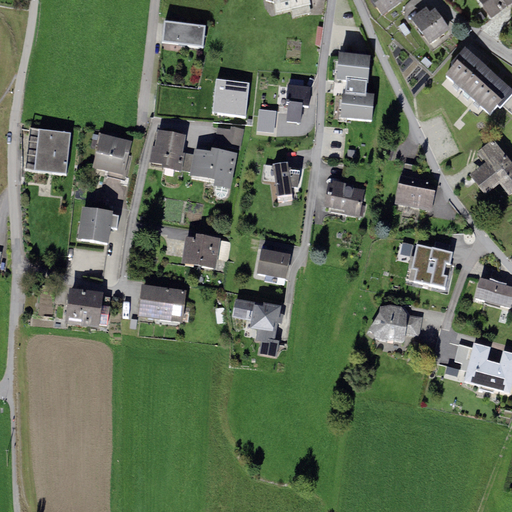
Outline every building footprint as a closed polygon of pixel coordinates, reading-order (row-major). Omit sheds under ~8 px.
[(308,0),(273,0),(277,13),(310,6),(308,0)] [(371,0),(382,15),(403,0),(402,0),(371,0)] [(511,4),(511,0),(478,0),(495,19),(511,4)] [(425,7),(410,18),(430,44),(450,29),(435,9),(430,12),(425,7)] [(206,26),(165,21),(162,43),(203,48),(206,26)] [(469,95),(490,70),(465,48),(451,64),(454,66),(446,75),(469,95)] [(374,94),(367,93),(370,55),(339,52),(336,80),(346,81),(345,91),(343,91),(340,118),(372,121),(374,94)] [(511,89),(490,70),(469,95),(490,114),(499,105),(501,107),(511,94),(511,89)] [(250,84),(217,80),(212,113),(245,118),(250,84)] [(310,86),(288,84),(286,103),(288,103),(287,122),(301,123),(303,106),(309,107),(309,106),(310,86)] [(234,132),(218,129),(215,145),(241,151),(245,130),(235,127),(234,132)] [(71,134),(30,129),(25,169),(66,174),(71,134)] [(186,135),(158,130),(155,146),(152,146),(149,163),(170,166),(170,170),(182,172),(182,170),(185,153),(185,152),(183,151),(186,135)] [(132,142),(101,134),(92,167),(123,176),(132,142)] [(511,160),(497,142),(482,154),(489,164),(474,176),(489,195),(502,184),(511,195),(511,160)] [(207,178),(215,180),(214,186),(231,189),(237,154),(221,150),(212,148),(212,151),(195,149),(194,155),(191,172),(190,175),(207,178)] [(185,153),(182,170),(191,172),(194,155),(185,153)] [(289,162),(273,164),(273,166),(276,182),(278,197),(293,195),(292,187),(298,188),(300,168),(289,167),(289,162)] [(276,182),(273,166),(265,165),(263,181),(276,182)] [(401,176),(395,204),(419,209),(419,207),(432,210),(438,184),(401,176)] [(344,215),(359,218),(365,190),(354,188),(333,183),(328,182),(323,206),(345,211),(344,215)] [(113,212),(83,207),(78,239),(108,243),(110,228),(117,229),(119,216),(112,215),(113,212)] [(185,237),(182,263),(217,268),(220,242),(221,238),(197,234),(197,238),(185,237)] [(453,253),(417,245),(414,257),(412,269),(409,281),(445,289),(453,253)] [(291,255),(261,249),(257,273),(287,279),(291,255)] [(511,304),(511,286),(480,278),(475,297),(511,308),(511,304)] [(187,291),(141,284),(137,317),(183,323),(187,291)] [(104,293),(70,288),(65,324),(99,329),(104,293)] [(254,305),(254,302),(236,299),(233,318),(252,321),(254,305)] [(252,321),(251,328),(258,329),(277,332),(278,323),(280,313),(281,309),(281,305),(264,303),(264,306),(254,305),(252,321)] [(380,308),(379,314),(369,330),(374,334),(375,340),(387,342),(394,340),(405,343),(406,335),(419,337),(422,317),(411,316),(405,306),(403,307),(389,305),(380,308)] [(280,342),(275,341),(277,332),(258,329),(256,341),(262,341),(260,354),(277,357),(280,342)] [(473,343),(464,381),(511,393),(511,392),(511,352),(502,350),(499,363),(487,359),(490,347),(473,343)]
